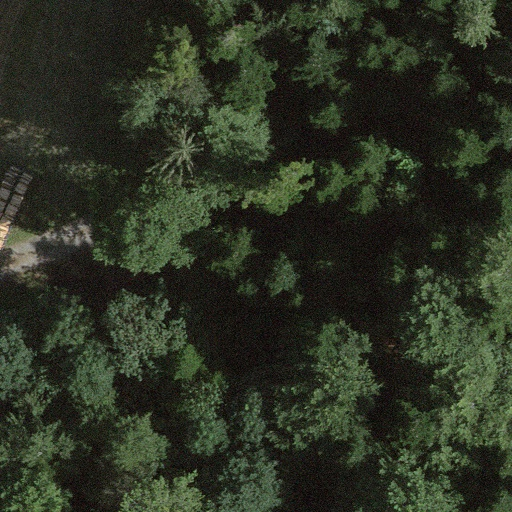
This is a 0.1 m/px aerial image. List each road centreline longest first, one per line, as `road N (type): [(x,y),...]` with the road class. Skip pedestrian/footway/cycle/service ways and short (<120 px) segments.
road 1 (track): [(511,93),(390,124),(0,260)]
road 2 (track): [(187,193),(381,238),(511,281)]
